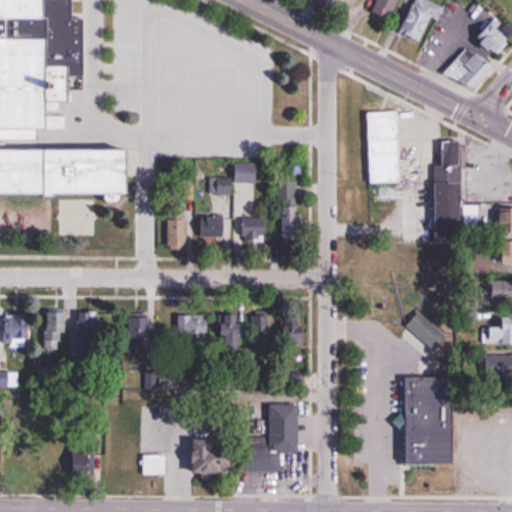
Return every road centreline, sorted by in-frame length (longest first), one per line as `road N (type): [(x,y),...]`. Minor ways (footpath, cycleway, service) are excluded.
road 1 (residential): [(326,511),(328,41)]
road 2 (residential): [(326,278),(0,274)]
road 3 (secondary): [(475,120),(247,0)]
